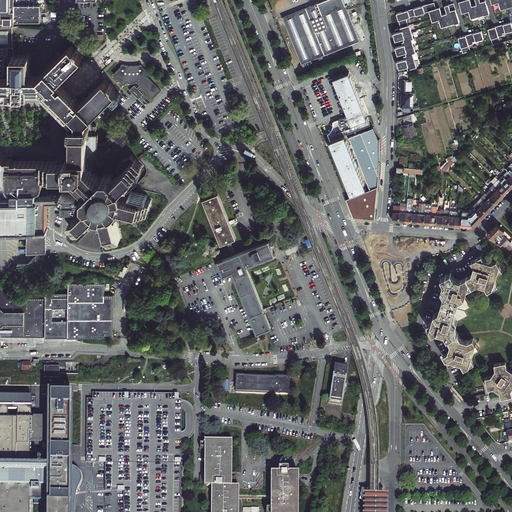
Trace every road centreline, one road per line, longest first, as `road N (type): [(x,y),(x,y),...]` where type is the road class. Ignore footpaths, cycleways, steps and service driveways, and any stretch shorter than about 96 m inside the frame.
road 1 (unclassified): [(148,0),(201,129),(251,151),(311,213),(332,220)]
road 2 (secondary): [(244,0),(332,220)]
road 3 (secondary): [(341,216),(254,0)]
road 4 (residential): [(383,227),(389,66),(380,9)]
road 5 (secondary): [(384,342),(511,495)]
road 6 (residential): [(440,397),(449,375),(420,321),(432,280),(476,252),(474,234)]
road 7 (unclassified): [(0,353),(82,347),(196,358)]
road 8 (unclassified): [(196,358),(326,350)]
